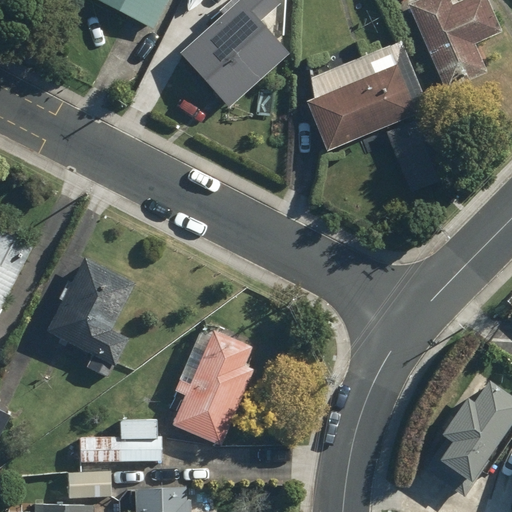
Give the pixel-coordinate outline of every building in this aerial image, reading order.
[(88,0),(151,33),(168,0),(88,0)] [(239,0),(180,55),(222,99),(240,83),(248,92),(286,56),(258,26),(276,9),(267,0),(239,0)] [(484,0),(467,0),(453,6),(450,8),(446,0),(421,0),(406,7),(444,92),(484,74),(472,47),(499,34),(484,0)] [(323,154),(419,113),(390,45),(309,80),(317,99),(302,105),(323,154)] [(163,93),(152,109),(176,126),(187,110),(163,93)] [(251,93),(250,109),(280,111),(281,94),(251,93)] [(214,113),(205,131),(241,149),(250,132),(214,113)] [(424,113),(383,129),(409,194),(449,178),(424,113)] [(0,305),(31,247),(0,230),(0,305)] [(133,284),(80,256),(64,288),(61,287),(54,300),(57,302),(41,331),(90,357),(85,368),(105,379),(126,339),(109,330),(133,284)] [(169,391),(181,397),(168,426),(217,448),(252,368),(243,364),(250,347),(211,329),(203,347),(187,382),(175,377),(169,391)] [(441,441),(421,470),(458,495),(511,417),(511,399),(483,380),(468,402),(462,397),(435,436),(441,441)] [(0,432),(8,416),(0,411),(0,432)] [(160,441),(154,441),(155,422),(119,420),(118,439),(79,438),(78,460),(159,464),(160,441)] [(511,511),(511,443),(511,444),(498,511),(511,511)] [(65,497),(109,498),(110,473),(66,471),(65,497)] [(184,488),(131,489),(131,511),(187,511),(188,500),(184,500),(184,488)] [(90,511),(91,504),(31,503),(30,511),(90,511)]
